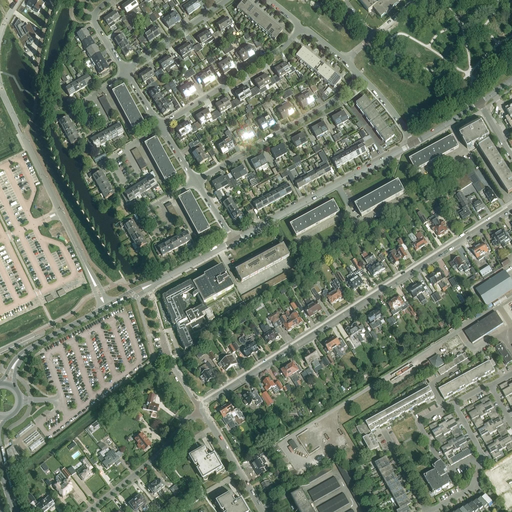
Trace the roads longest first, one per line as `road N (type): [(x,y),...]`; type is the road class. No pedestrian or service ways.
road 1 (residential): [(204,402),(511,207)]
road 2 (residential): [(92,280),(0,90)]
road 3 (tertiary): [(413,143),(233,241)]
road 4 (residential): [(196,182),(360,77)]
road 5 (residential): [(160,128),(284,48),(301,26)]
road 6 (residential): [(88,511),(158,456),(200,408)]
road 7 (residential): [(429,511),(473,487),(483,457),(454,404)]
road 8 (residential): [(125,71),(226,0)]
road 9 (residential): [(262,511),(200,408)]
